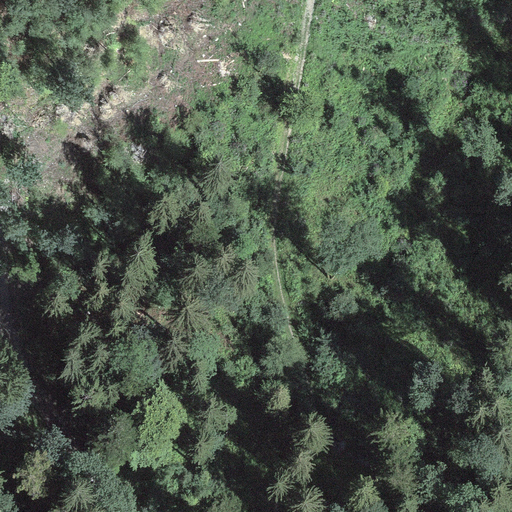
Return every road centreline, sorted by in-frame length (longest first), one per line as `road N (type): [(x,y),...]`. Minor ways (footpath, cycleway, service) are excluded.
road 1 (track): [(313,0),(275,188),(286,311),(324,423),(353,454),(465,511)]
road 2 (track): [(0,282),(35,390),(121,511)]
